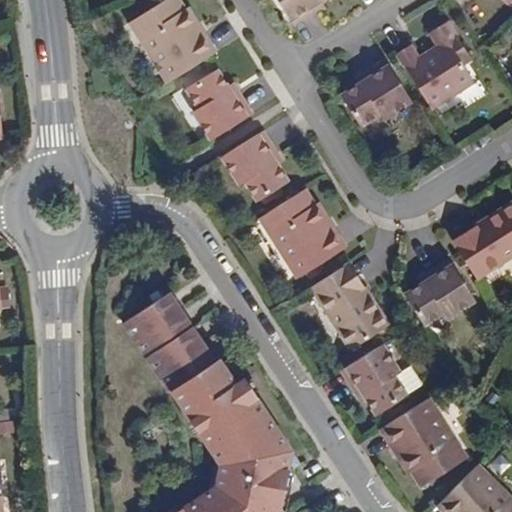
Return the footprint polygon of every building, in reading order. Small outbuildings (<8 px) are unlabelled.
[(169,0),(132,23),(169,83),(220,53),(206,32),(202,35),(195,26),(201,23),(192,9),(189,11),(181,0),(169,0)] [(319,0),(287,0),(299,18),(321,4),(319,0)] [(206,32),(201,23),(195,26),(202,35),(206,32)] [(405,61),(440,116),(482,88),(471,71),(481,64),(457,26),(440,38),(448,50),(450,54),(445,58),(441,54),(428,64),(420,50),(405,61)] [(393,67),(371,81),(373,87),(365,92),(349,102),(368,133),(387,120),(391,125),(420,108),(393,67)] [(198,114),(215,142),(256,115),(242,92),(237,96),(232,87),(220,71),(191,91),(203,110),(198,114)] [(373,87),(371,81),(362,87),(365,92),(373,87)] [(237,96),(242,92),(237,84),(232,87),(237,96)] [(263,133),(223,160),(240,190),(247,187),(258,205),(289,185),(279,170),(272,161),(277,158),(263,133)] [(283,166),(277,158),(272,161),(279,170),(283,166)] [(305,192),(259,221),(299,282),(347,252),(319,210),(317,211),(305,192)] [(452,241),(477,279),(511,256),(511,201),(486,219),(489,225),(480,230),(476,225),(452,241)] [(489,225),(486,219),(476,225),(480,230),(489,225)] [(422,321),(426,327),(445,314),(448,320),(477,302),(451,261),(428,274),(431,280),(422,286),(407,296),(422,321)] [(335,274),(297,298),(337,362),(375,337),(359,314),(355,316),(349,306),(352,302),(335,274)] [(431,280),(428,274),(418,280),(422,286),(431,280)] [(169,285),(124,312),(165,382),(170,380),(215,455),(204,497),(177,511),(281,511),(280,510),(287,482),(300,474),(239,374),(232,378),(216,353),(212,356),(169,285)] [(355,316),(359,314),(352,302),(349,306),(355,316)] [(376,350),(335,376),(349,399),(355,395),(361,404),(371,420),(402,401),(389,381),(394,377),(376,350)] [(355,395),(349,399),(355,408),(361,404),(355,395)] [(423,403),(376,434),(388,454),(393,451),(399,459),(394,463),(401,475),(405,473),(417,491),(462,462),(423,403)] [(393,451),(388,454),(394,463),(399,459),(393,451)] [(511,511),(511,498),(478,466),(438,506),(443,511),(511,511)]
